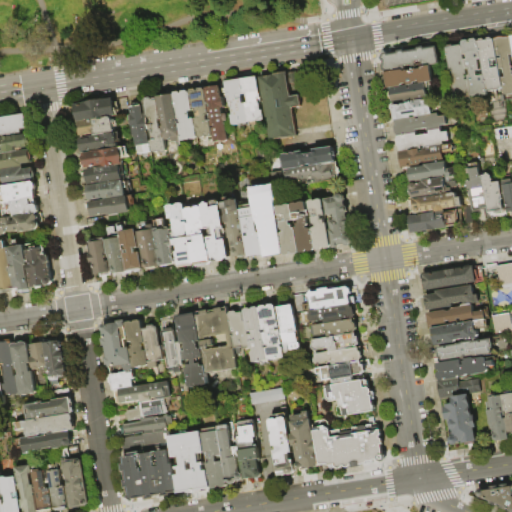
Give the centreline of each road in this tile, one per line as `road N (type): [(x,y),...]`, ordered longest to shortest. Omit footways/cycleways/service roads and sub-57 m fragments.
road 1 (residential): [(109,511),(41,86)]
road 2 (residential): [(385,259),(0,321)]
road 3 (tertiary): [(511,464),(213,511)]
road 4 (residential): [(385,259),(342,0)]
road 5 (residential): [(422,478),(385,259)]
road 6 (primary): [(0,92),(205,60)]
road 7 (primary): [(349,38),(511,12)]
road 8 (primary): [(205,60),(349,38)]
road 9 (residential): [(511,238),(385,259)]
